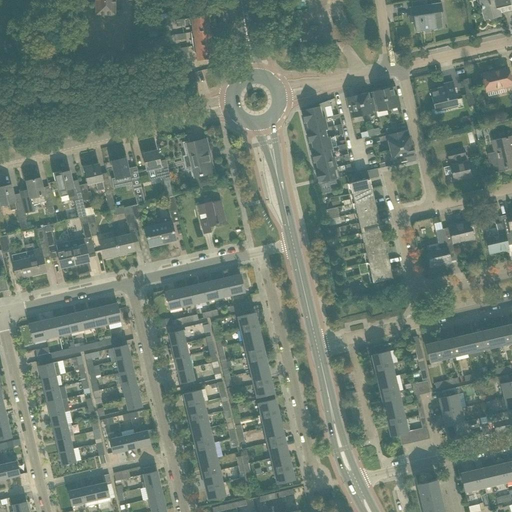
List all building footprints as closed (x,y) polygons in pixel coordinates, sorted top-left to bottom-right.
[(95,0),(96,15),(115,15),(114,0),(95,0)] [(511,9),(511,0),(476,0),(477,2),(479,3),(481,4),(482,10),(484,19),(500,16),(499,13),(511,9)] [(419,6),(409,7),(410,16),(413,16),(414,22),(416,33),(424,31),(424,33),(431,32),(430,30),(436,30),(435,20),(435,19),(442,18),(441,16),(441,12),(442,12),(441,3),(419,6)] [(311,24),(315,23),(314,11),(298,12),(299,33),(312,32),(311,24)] [(209,29),(207,16),(207,15),(189,18),(190,24),(192,24),(193,32),(209,29)] [(211,43),(209,29),(193,32),(191,32),(192,38),(194,38),(195,45),(211,43)] [(213,57),(211,43),(195,45),(193,46),(194,52),(196,52),(197,60),(213,57)] [(491,72),(482,74),(485,84),(486,89),(486,92),(505,87),(511,86),(510,81),(510,78),(507,68),(501,70),(501,71),(491,73),(491,72)] [(463,82),(460,82),(461,87),(464,86),(466,94),(471,93),(469,80),(463,82)] [(458,106),(455,91),(452,81),(443,84),(445,89),(431,92),(431,90),(430,90),(432,102),(429,103),(432,116),(445,113),(444,109),(458,106)] [(392,89),(392,87),(381,90),(384,100),(386,99),(388,109),(399,106),(395,89),(392,89)] [(384,100),(381,90),(373,92),(374,94),(371,94),(375,112),(388,109),(386,99),(384,100)] [(362,105),(359,105),(362,115),(369,113),(375,112),(371,94),(368,95),(368,93),(359,95),(362,105)] [(347,98),(346,98),(349,109),(351,117),(351,118),(362,115),(359,105),(362,105),(359,95),(349,97),(347,98)] [(301,111),(304,123),(306,122),(325,118),(327,118),(324,107),(330,106),(330,103),(329,100),(318,104),(319,107),(313,108),(301,111)] [(325,118),(306,122),(308,130),(315,129),(316,132),(325,130),(327,129),(326,125),(325,118)] [(306,131),(309,143),(311,142),(327,138),(326,134),(325,130),(316,132),(315,129),(308,130),(306,131)] [(402,149),(401,146),(411,144),(409,136),(404,137),(403,132),(386,136),(390,152),(402,149)] [(494,152),(486,154),(491,171),(496,170),(497,173),(499,172),(505,171),(507,170),(507,167),(511,166),(511,160),(510,151),(511,149),(511,136),(492,141),(494,152)] [(327,138),(311,142),(313,150),(319,149),(320,152),(329,150),(332,149),(331,145),(329,137),(327,138)] [(186,159),(185,161),(186,164),(187,165),(189,167),(192,166),(194,166),(196,176),(195,177),(198,190),(203,189),(200,175),(204,175),(213,172),(211,162),(210,163),(208,156),(207,152),(209,152),(206,139),(205,139),(194,142),(190,143),(186,144),(189,156),(187,157),(186,159)] [(415,160),(413,154),(411,144),(401,146),(402,149),(390,152),(393,165),(415,160)] [(311,151),(313,163),(316,162),(331,158),(331,155),(329,150),(320,152),(319,149),(313,150),(311,151)] [(468,162),(466,155),(464,156),(463,149),(447,153),(451,166),(443,168),(445,175),(452,174),(454,180),(470,176),(467,163),(468,162)] [(157,151),(143,154),(145,164),(146,170),(149,182),(163,179),(164,183),(170,182),(168,173),(166,163),(160,164),(157,151)] [(119,160),(111,161),(114,171),(116,179),(112,180),(114,188),(126,185),(132,184),(133,189),(141,187),(139,180),(137,171),(131,172),(130,168),(128,169),(125,157),(118,158),(119,160)] [(331,158),(316,162),(318,170),(324,168),(325,172),(336,169),(335,164),(334,157),(331,158)] [(116,209),(110,186),(108,176),(102,178),(98,164),(84,168),(88,184),(96,183),(98,191),(104,190),(109,211),(116,209)] [(338,174),(336,169),(325,172),(324,168),(318,170),(315,170),(318,182),(328,180),(335,178),(338,178),(338,174)] [(364,170),(365,178),(378,177),(377,169),(364,170)] [(83,201),(80,189),(78,184),(72,185),(69,171),(61,173),(61,172),(54,174),(55,180),(56,180),(59,191),(66,189),(68,197),(75,196),(75,199),(74,200),(78,218),(80,218),(86,216),(84,209),(83,201)] [(49,191),(48,191),(43,192),(40,178),(26,181),(32,205),(45,202),(48,215),(55,213),(49,191)] [(336,183),(335,178),(328,180),(328,181),(319,183),(322,195),(331,192),(330,185),(336,183)] [(349,183),(352,193),(371,189),(369,179),(349,183)] [(28,230),(23,207),(20,197),(14,199),(11,185),(3,187),(2,186),(0,186),(0,202),(1,205),(8,203),(10,210),(16,209),(21,231),(28,230)] [(90,191),(88,192),(87,187),(80,189),(83,201),(90,199),(92,197),(90,191)] [(374,199),(371,189),(352,193),(354,203),(374,199)] [(177,210),(174,196),(167,198),(170,212),(177,210)] [(376,209),(374,199),(354,203),(356,213),(376,209)] [(220,200),(212,202),(212,201),(203,203),(207,219),(200,220),(204,234),(211,232),(210,227),(225,223),(220,200)] [(138,204),(131,206),(134,220),(142,218),(138,204)] [(139,240),(134,220),(131,206),(124,208),(130,234),(115,238),(119,254),(134,251),(132,241),(139,240)] [(92,207),(84,209),(86,216),(87,216),(94,215),(92,207)] [(337,207),(325,210),(327,220),(339,217),(337,207)] [(378,219),(376,209),(356,213),(359,223),(378,219)] [(500,217),(502,223),(504,232),(511,230),(510,228),(511,227),(511,211),(506,212),(507,215),(500,217)] [(99,235),(94,215),(87,216),(91,237),(99,235)] [(87,216),(86,216),(80,218),(85,238),(91,237),(87,216)] [(381,228),(378,219),(359,223),(361,233),(381,228)] [(175,241),(173,231),(171,221),(158,224),(162,244),(175,241)] [(442,229),(446,245),(453,244),(453,243),(473,238),(470,226),(472,226),(472,225),(470,225),(469,221),(449,226),(449,228),(442,229)] [(511,244),(511,235),(511,230),(504,232),(502,223),(496,224),(498,236),(486,239),(489,253),(498,252),(497,250),(508,247),(507,246),(511,244)] [(162,244),(158,224),(145,227),(149,247),(162,244)] [(44,232),(45,232),(44,228),(36,229),(40,248),(48,246),(44,232)] [(383,238),(381,228),(361,233),(363,243),(383,238)] [(51,231),(48,231),(45,232),(44,232),(48,246),(54,245),(51,231)] [(0,237),(0,241),(3,253),(11,252),(8,236),(0,237)] [(85,245),(83,239),(83,238),(69,241),(75,264),(89,261),(85,245)] [(119,254),(115,238),(100,241),(103,258),(119,254)] [(385,248),(383,238),(363,243),(366,253),(385,248)] [(75,264),(69,241),(61,243),(56,244),(58,251),(57,252),(61,268),(75,264)] [(456,258),(453,244),(446,245),(447,248),(428,252),(431,267),(450,263),(449,259),(456,258)] [(388,258),(385,248),(366,253),(368,263),(388,258)] [(46,271),(43,262),(42,256),(40,249),(26,252),(31,276),(38,274),(38,273),(46,271)] [(31,276),(26,252),(12,255),(13,262),(17,278),(24,276),(24,277),(31,276)] [(390,268),(388,258),(368,263),(370,273),(390,268)] [(392,278),(390,268),(370,273),(373,283),(392,278)] [(240,275),(228,278),(231,295),(244,292),(240,275)] [(231,295),(228,278),(215,281),(219,297),(231,295)] [(219,297),(215,281),(203,284),(207,300),(219,297)] [(207,300),(203,284),(190,287),(194,303),(207,300)] [(194,303),(190,287),(178,289),(182,306),(194,303)] [(182,306),(178,289),(165,292),(169,309),(182,306)] [(117,304),(104,307),(108,323),(121,320),(117,304)] [(108,323),(104,307),(92,310),(96,326),(108,323)] [(96,326),(92,310),(79,313),(83,329),(96,326)] [(79,313),(67,316),(71,332),(72,336),(84,333),(83,329),(79,313)] [(263,350),(261,350),(255,326),(258,325),(255,313),(238,317),(257,397),(274,393),(271,380),(268,381),(262,356),(265,356),(263,350)] [(197,314),(192,315),(184,317),(186,323),(198,320),(197,314)] [(71,332),(67,316),(54,318),(58,335),(71,332)] [(58,335),(54,318),(42,321),(46,338),(58,335)] [(46,338),(42,321),(29,324),(33,341),(46,338)] [(217,321),(211,323),(215,338),(220,336),(217,321)] [(429,361),(510,342),(511,341),(511,326),(482,334),(481,331),(475,333),(476,335),(451,341),(439,344),(438,342),(425,344),(429,361)] [(182,330),(179,331),(169,333),(172,346),(185,343),(182,330)] [(417,336),(411,338),(413,345),(414,345),(416,355),(417,358),(418,361),(423,359),(422,357),(421,354),(419,344),(417,336)] [(119,337),(104,340),(105,346),(120,342),(119,337)] [(214,349),(212,342),(211,337),(206,338),(209,350),(214,349)] [(188,355),(185,343),(172,346),(175,358),(188,355)] [(130,357),(127,345),(108,349),(111,362),(116,361),(130,357)] [(50,358),(48,348),(36,350),(38,361),(50,358)] [(217,361),(214,349),(209,350),(212,363),(217,361)] [(62,350),(49,353),(50,358),(56,357),(63,355),(62,350)] [(407,431),(398,391),(388,351),(371,355),(374,368),(377,367),(383,392),(380,392),(382,398),(384,398),(390,422),(387,423),(390,435),(398,434),(404,432),(407,431)] [(99,357),(98,352),(85,355),(87,367),(93,366),(92,358),(99,357)] [(191,367),(188,355),(175,358),(178,370),(191,367)] [(132,370),(130,357),(116,361),(119,373),(132,370)] [(57,362),(52,363),(39,366),(42,379),(55,376),(60,374),(57,362)] [(96,378),(93,366),(87,367),(90,379),(96,378)] [(191,367),(178,370),(181,383),(183,382),(190,381),(194,380),(191,367)] [(135,382),(132,370),(119,373),(122,385),(135,382)] [(508,375),(496,378),(498,385),(501,384),(504,398),(511,395),(511,381),(510,382),(508,375)] [(58,388),(55,376),(42,379),(45,391),(58,388)] [(222,381),(216,383),(211,384),(212,388),(217,387),(220,398),(225,396),(222,381)] [(430,392),(428,384),(427,381),(422,382),(425,394),(430,392)] [(138,394),(135,382),(122,385),(125,397),(138,394)] [(425,394),(422,382),(417,384),(419,395),(425,394)] [(419,395),(417,384),(411,385),(414,396),(419,395)] [(58,387),(60,398),(66,397),(63,385),(58,387)] [(232,387),(227,388),(230,403),(236,402),(232,387)] [(61,400),(58,388),(45,391),(48,403),(61,400)] [(225,495),(212,443),(200,390),(183,394),(186,406),(189,406),(197,443),(195,443),(196,450),(199,449),(207,486),(205,487),(208,499),(225,495)] [(141,407),(138,394),(125,397),(128,410),(141,407)] [(456,394),(449,396),(439,398),(442,412),(460,408),(456,394)] [(265,401),(258,403),(261,416),(264,428),(267,443),(271,458),(264,460),(267,472),(274,471),(277,483),(284,482),(294,479),(291,467),(288,467),(285,455),(283,443),(285,442),(284,436),(281,437),(278,425),(275,412),(278,412),(275,399),(265,401)] [(63,412),(61,400),(48,403),(51,415),(63,412)] [(237,408),(232,409),(235,424),(241,423),(237,408)] [(463,422),(460,408),(442,412),(445,426),(463,422)] [(228,410),(223,411),(225,418),(226,424),(231,422),(230,417),(228,410)] [(66,425),(63,412),(51,415),(53,428),(66,425)] [(463,422),(445,426),(446,431),(447,434),(449,440),(465,436),(466,436),(464,426),(463,422)] [(480,425),(483,436),(489,434),(487,424),(480,425)] [(0,439),(11,437),(8,425),(0,426),(0,439)] [(69,437),(66,425),(53,428),(56,440),(69,437)] [(430,439),(427,427),(421,428),(424,440),(430,439)] [(424,440),(421,428),(415,430),(418,441),(424,440)] [(418,441),(415,430),(410,431),(412,443),(418,441)] [(147,431),(137,433),(134,434),(137,447),(150,444),(147,431)] [(410,431),(407,431),(404,432),(407,444),(412,443),(410,431)] [(407,444),(404,432),(398,434),(401,445),(407,444)] [(137,447),(134,434),(122,437),(125,450),(137,447)] [(72,449),(69,437),(56,440),(59,452),(72,449)] [(122,437),(110,440),(110,443),(113,453),(125,450),(122,437)] [(81,460),(80,454),(74,456),(72,449),(59,452),(62,465),(81,460)] [(511,461),(502,464),(506,482),(511,480),(511,461)] [(16,462),(7,464),(4,465),(7,478),(19,475),(16,462)] [(506,482),(502,464),(488,467),(492,485),(506,482)] [(145,481),(142,482),(142,484),(143,488),(146,487),(159,484),(156,471),(154,465),(142,468),(144,474),(143,474),(145,481)] [(492,485),(488,467),(475,471),(479,488),(492,485)] [(130,478),(128,470),(113,473),(115,481),(130,478)] [(479,488),(475,471),(461,474),(465,491),(479,488)] [(253,475),(247,477),(251,492),(256,490),(253,475)] [(244,478),(239,479),(242,494),(248,493),(244,478)] [(443,511),(441,501),(436,480),(417,484),(419,492),(422,492),(424,502),(422,503),(423,508),(425,508),(426,511),(443,511)] [(114,497),(111,484),(106,485),(106,483),(93,486),(97,504),(110,501),(109,498),(114,497)] [(162,496),(159,484),(146,487),(149,499),(162,496)] [(97,504),(93,486),(81,489),(84,502),(85,507),(97,504)] [(81,489),(68,492),(72,505),(84,502),(81,489)] [(294,494),(292,489),(278,492),(279,497),(281,497),(282,502),(286,501),(285,496),(294,494)] [(486,494),(481,495),(483,507),(489,506),(486,494)] [(509,494),(495,497),(497,503),(497,504),(511,501),(510,500),(509,494)] [(165,508),(162,496),(149,499),(152,511),(165,508)] [(13,505),(15,511),(12,511),(28,511),(26,502),(13,505)]
